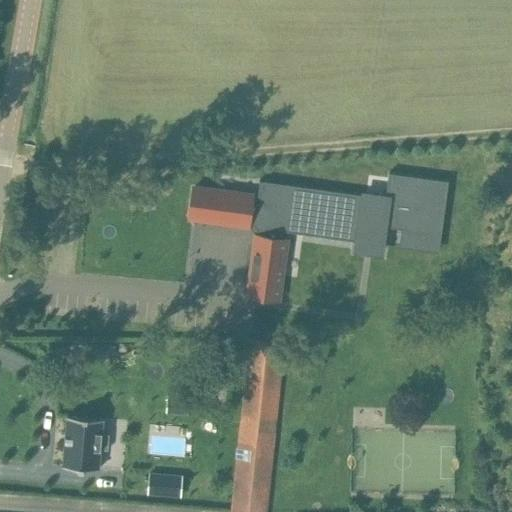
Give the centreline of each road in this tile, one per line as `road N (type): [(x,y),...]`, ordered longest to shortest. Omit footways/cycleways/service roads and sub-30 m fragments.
road 1 (track): [(1,162),(511,130)]
road 2 (tertiary): [(0,172),(30,0)]
